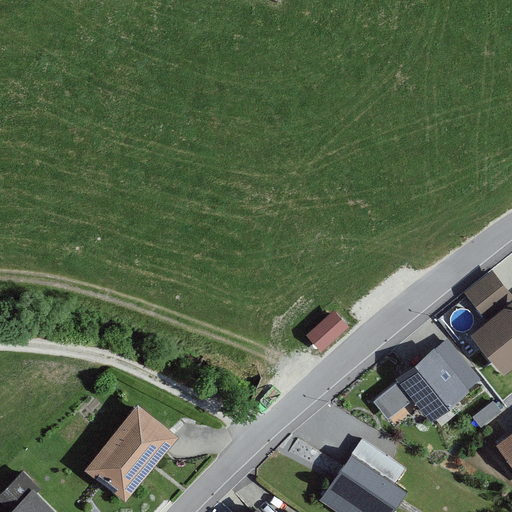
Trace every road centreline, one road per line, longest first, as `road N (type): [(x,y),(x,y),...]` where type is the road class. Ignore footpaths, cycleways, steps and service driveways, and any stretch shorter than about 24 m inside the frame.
road 1 (residential): [(187,511),(322,377),(511,228)]
road 2 (track): [(263,430),(58,329),(0,335)]
